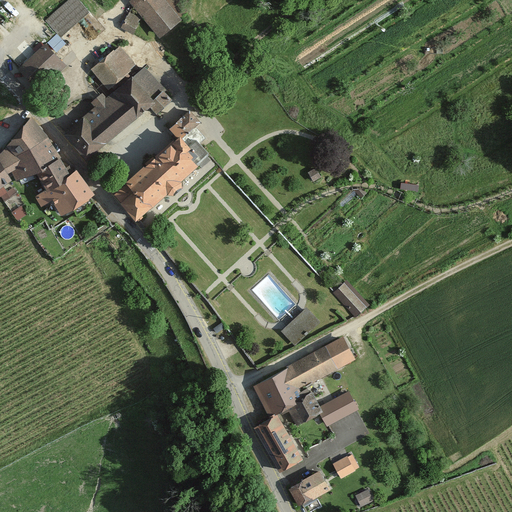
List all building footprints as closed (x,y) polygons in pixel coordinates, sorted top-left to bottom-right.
[(66,0),(45,21),(64,41),(91,15),(77,0),(66,0)] [(165,0),(128,0),(127,1),(156,37),(180,18),(165,0)] [(47,40),(16,71),(34,89),(65,59),(47,40)] [(90,71),(110,93),(138,67),(119,45),(90,71)] [(66,130),(89,156),(163,93),(138,67),(110,93),(66,130)] [(199,124),(190,111),(169,126),(177,139),(199,124)] [(59,158),(31,123),(6,142),(12,150),(0,159),(0,188),(7,198),(34,177),(59,158)] [(118,193),(147,224),(205,169),(177,139),(118,193)] [(76,178),(59,158),(34,177),(49,196),(76,178)] [(95,206),(76,178),(49,196),(69,224),(95,206)] [(358,316),(370,304),(347,280),(335,291),(358,316)] [(308,306),(283,330),(297,345),(322,321),(308,306)] [(356,364),(343,339),(284,370),(305,394),(356,364)] [(305,394),(284,370),(255,391),(276,415),(288,407),(305,394)] [(304,426),(320,413),(305,394),(288,407),(304,426)] [(355,412),(339,396),(320,413),(338,428),(355,412)] [(345,456),(333,465),(344,481),(356,473),(345,456)] [(322,470),(292,491),(306,511),(337,491),(322,470)] [(363,505),(375,499),(370,488),(357,493),(363,505)]
